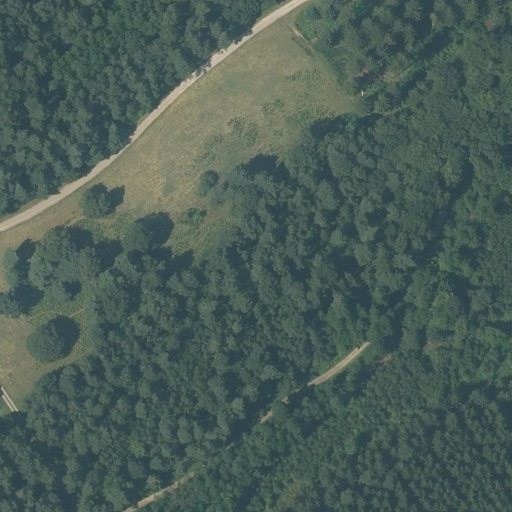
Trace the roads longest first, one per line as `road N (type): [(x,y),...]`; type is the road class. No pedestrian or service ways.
road 1 (track): [(511,103),(468,159),(380,323),(314,385),(129,511)]
road 2 (track): [(0,228),(103,167),(210,63),(304,0)]
road 3 (track): [(0,388),(74,511)]
